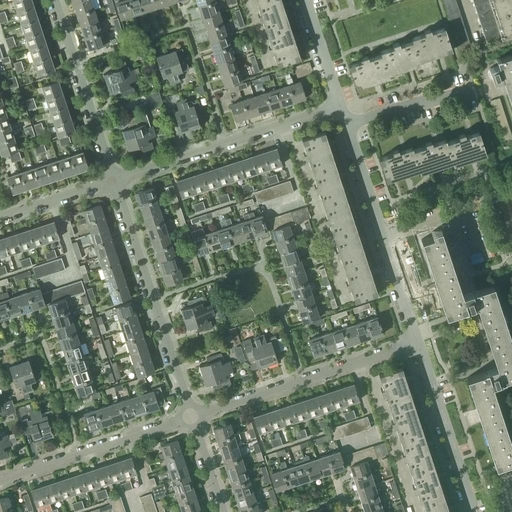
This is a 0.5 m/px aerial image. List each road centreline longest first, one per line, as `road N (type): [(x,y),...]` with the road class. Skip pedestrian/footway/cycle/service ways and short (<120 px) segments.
road 1 (residential): [(191,415),(116,180)]
road 2 (residential): [(116,180),(342,104)]
road 3 (residential): [(191,415),(417,340)]
road 4 (residential): [(417,340),(350,127)]
road 5 (residential): [(0,478),(191,415)]
road 6 (residential): [(116,180),(55,0)]
road 7 (residential): [(474,511),(417,340)]
road 8 (residential): [(350,127),(488,81),(479,52)]
road 9 (residential): [(0,217),(116,180)]
